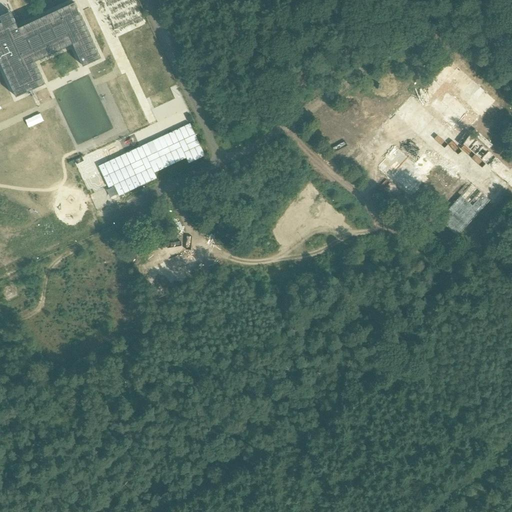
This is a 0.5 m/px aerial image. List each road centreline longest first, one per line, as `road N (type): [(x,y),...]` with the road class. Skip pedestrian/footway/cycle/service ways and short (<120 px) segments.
road 1 (unknown): [(0,34),(73,215),(69,225),(0,260)]
road 2 (unknown): [(219,160),(335,92),(408,0)]
